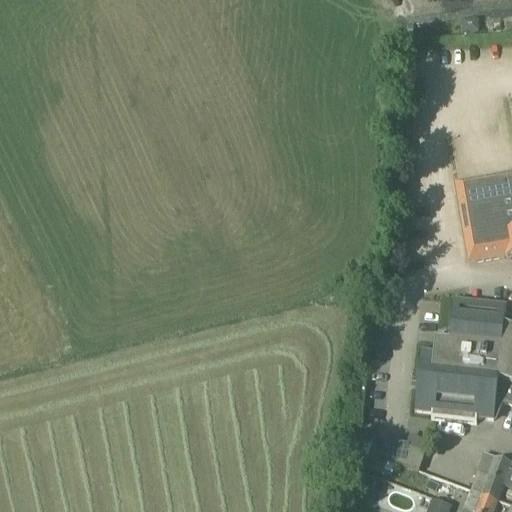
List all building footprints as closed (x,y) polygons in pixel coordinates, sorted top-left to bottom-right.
[(511,178),(455,189),(468,268),(505,261),(505,263),(511,262),(511,178)] [(511,322),(507,320),(508,312),(455,306),(450,347),(436,345),(435,358),(421,356),(414,413),(431,416),(431,422),(476,427),(477,421),(494,423),(500,405),(511,409),(511,322)] [(384,444),(378,461),(416,475),(422,458),(384,444)] [(338,450),(332,467),(361,478),(371,449),(338,450)] [(485,458),(471,496),(481,500),(488,481),(495,462),(485,458)] [(495,462),(488,481),(504,486),(503,489),(511,492),(511,481),(507,479),(511,468),(495,462)] [(488,481),(481,500),(497,506),(503,489),(504,486),(488,481)] [(471,496),(465,511),(495,511),(497,506),(481,500),(471,496)] [(432,503),(428,511),(448,511),(450,510),(432,503)]
